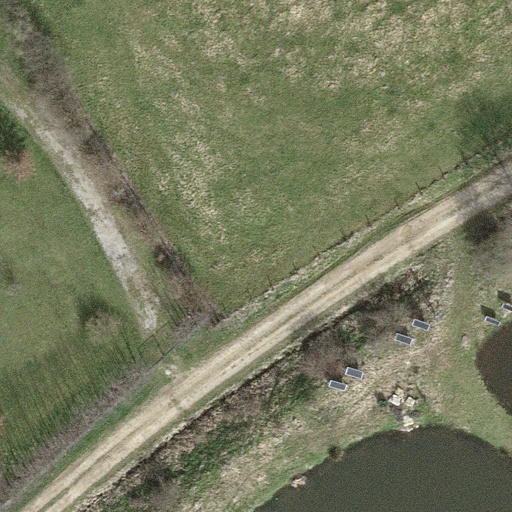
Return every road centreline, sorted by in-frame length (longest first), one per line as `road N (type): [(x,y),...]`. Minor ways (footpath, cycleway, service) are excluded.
road 1 (track): [(511,174),(193,384),(40,511)]
road 2 (track): [(193,384),(161,339),(90,198),(0,82)]
